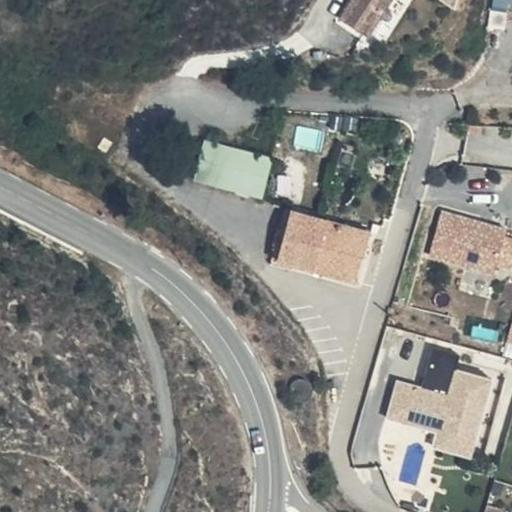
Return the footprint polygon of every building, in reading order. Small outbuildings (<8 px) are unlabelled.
[(345,0),(334,18),(361,36),(384,0),(345,0)] [(248,177),(265,179),(270,159),(204,142),(200,155),(248,177)] [(261,198),(265,179),(248,177),(200,155),(193,181),(261,198)] [(446,209),(434,252),(496,269),(498,262),(511,266),(511,235),(506,233),(508,226),(446,209)] [(373,231),(293,210),(281,260),(362,281),(373,231)] [(426,382),(398,376),(389,418),(438,429),(435,446),(477,455),(498,364),(434,350),(426,382)]
